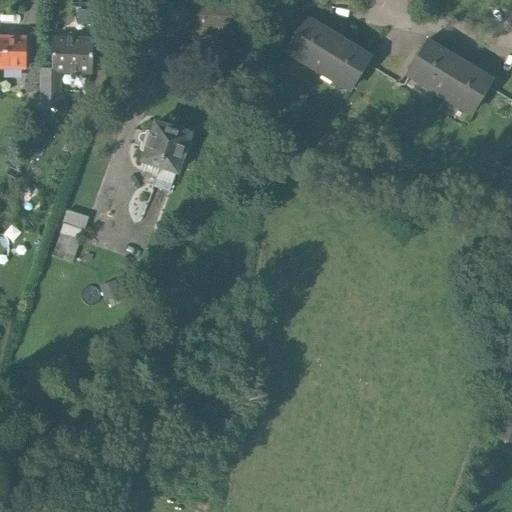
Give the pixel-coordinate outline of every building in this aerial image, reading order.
[(186,7),(185,37),(217,38),(218,8),(186,7)] [(301,18),(278,59),(344,96),(367,56),(301,18)] [(0,72),(25,74),(26,42),(0,40),(0,72)] [(425,40),(401,79),(467,118),(491,80),(425,40)] [(97,80),(98,48),(63,46),(62,77),(51,76),(50,100),(69,101),(70,79),(97,80)] [(179,181),(191,139),(152,127),(138,176),(156,182),(158,174),(179,181)] [(511,444),(511,414),(505,412),(495,438),(511,444)]
